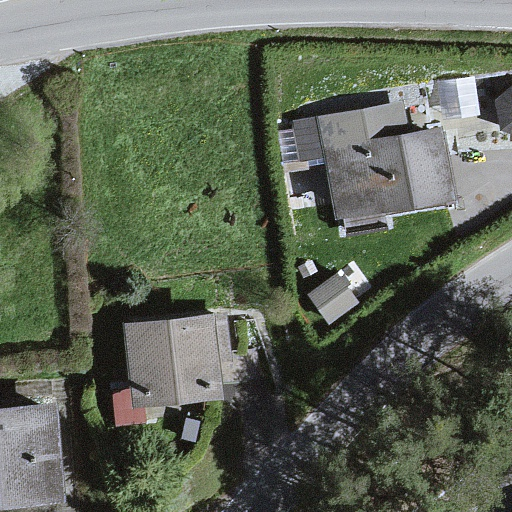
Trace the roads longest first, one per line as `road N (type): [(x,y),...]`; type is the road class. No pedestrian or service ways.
road 1 (tertiary): [(252,511),(385,374),(511,276)]
road 2 (tertiary): [(262,0),(126,9),(0,31)]
road 3 (tertiary): [(511,5),(389,0)]
